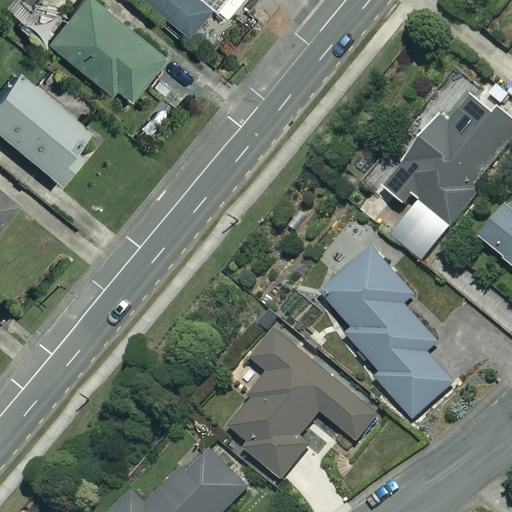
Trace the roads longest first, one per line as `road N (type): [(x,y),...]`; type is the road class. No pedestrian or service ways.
road 1 (tertiary): [(0,444),(369,0)]
road 2 (residential): [(511,433),(400,511)]
